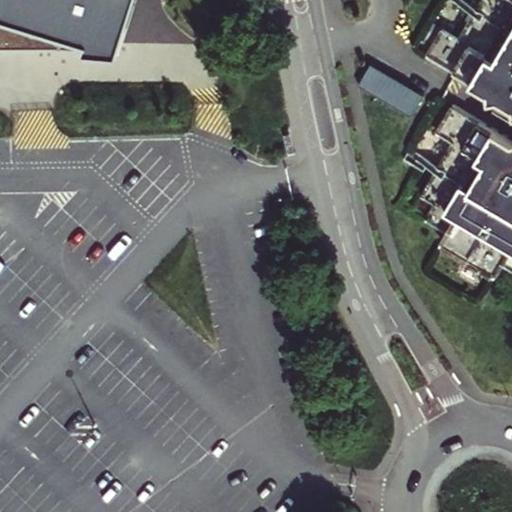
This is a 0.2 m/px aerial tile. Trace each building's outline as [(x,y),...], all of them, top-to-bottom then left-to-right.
[(118,52),(134,0),(0,0),(0,48),(102,48),(118,52)] [(511,0),(481,0),(460,37),(444,27),(428,53),(511,103),(511,0)] [(511,138),(509,137),(455,105),(439,132),(455,141),(424,194),(437,202),(428,218),(449,230),(452,232),(445,245),(494,274),(500,263),(504,265),(511,269),(511,138)] [(452,232),(449,230),(441,243),(445,245),(452,232)] [(500,263),(494,274),(498,276),(504,265),(500,263)]
